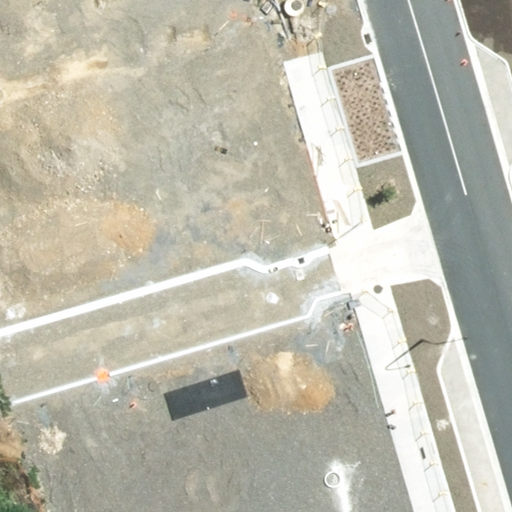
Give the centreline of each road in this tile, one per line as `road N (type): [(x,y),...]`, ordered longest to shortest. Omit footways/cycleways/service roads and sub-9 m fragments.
road 1 (tertiary): [(411,0),(511,324)]
road 2 (residential): [(0,60),(200,0)]
